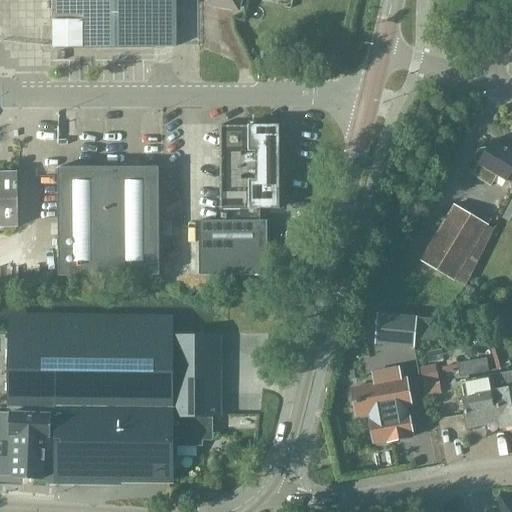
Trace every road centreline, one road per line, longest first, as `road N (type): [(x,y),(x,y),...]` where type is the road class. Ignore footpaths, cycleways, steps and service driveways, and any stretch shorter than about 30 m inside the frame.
road 1 (tertiary): [(262,490),(285,437),(371,93)]
road 2 (residential): [(371,93),(0,95)]
road 3 (residential): [(262,490),(321,506),(511,476)]
